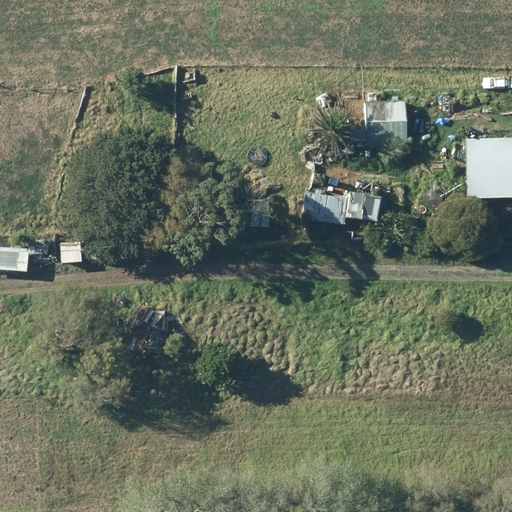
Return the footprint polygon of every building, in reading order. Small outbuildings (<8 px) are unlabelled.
[(408,103),(365,103),(365,144),(408,144),(408,103)] [(511,137),(467,137),(466,198),(511,198),(511,137)] [(339,195),(303,194),(302,222),(338,223),(339,195)] [(105,245),(104,264),(133,265),(134,246),(105,245)] [(25,249),(0,247),(0,272),(24,274),(25,249)] [(123,355),(123,347),(174,347),(174,313),(110,312),(110,355),(123,355)]
